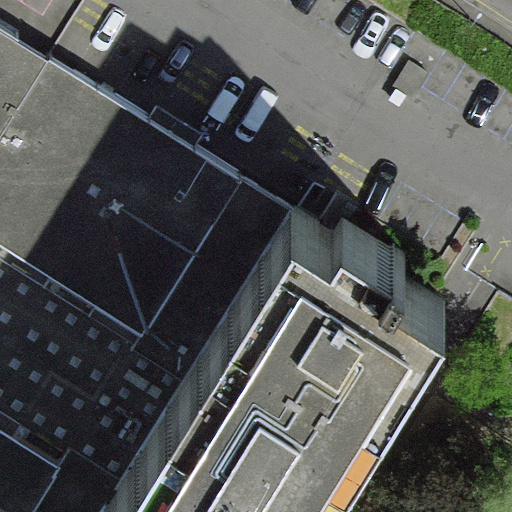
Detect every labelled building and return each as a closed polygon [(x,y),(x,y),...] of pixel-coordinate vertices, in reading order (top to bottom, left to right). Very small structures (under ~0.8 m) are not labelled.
[(0,132),(49,56),(0,25),(0,132)] [(49,56),(0,132),(0,511),(101,511),(108,502),(149,437),(171,402),(233,304),(295,205),(52,51),(49,56)] [(428,70),(412,61),(398,86),(413,95),(428,70)] [(333,229),(295,205),(233,304),(386,400),(448,301),(398,270),(333,229)] [(344,211),(333,229),(398,270),(409,252),(344,211)] [(386,400),(233,304),(171,402),(322,497),(386,400)] [(312,511),(322,497),(171,402),(149,437),(108,502),(124,511),(312,511)] [(124,511),(108,502),(101,511),(124,511)]
